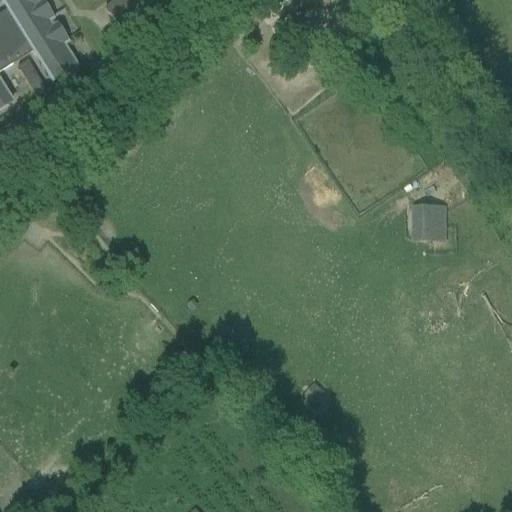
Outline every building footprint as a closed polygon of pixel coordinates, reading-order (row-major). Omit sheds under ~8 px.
[(0,113),(13,106),(0,85),(0,73),(31,54),(51,87),(78,70),(65,49),(69,46),(56,26),(52,28),(50,25),(54,22),(39,0),(0,0),(0,5),(4,12),(0,14),(0,113)] [(116,0),(104,11),(123,32),(158,0),(116,0)] [(26,63),(16,69),(33,97),(43,91),(26,63)] [(434,210),(423,210),(423,243),(434,243),(434,232),(444,232),(444,216),(434,216),(434,210)] [(327,397),(310,382),(298,395),(315,411),(327,397)] [(48,485),(33,499),(44,511),(60,498),(48,485)]
